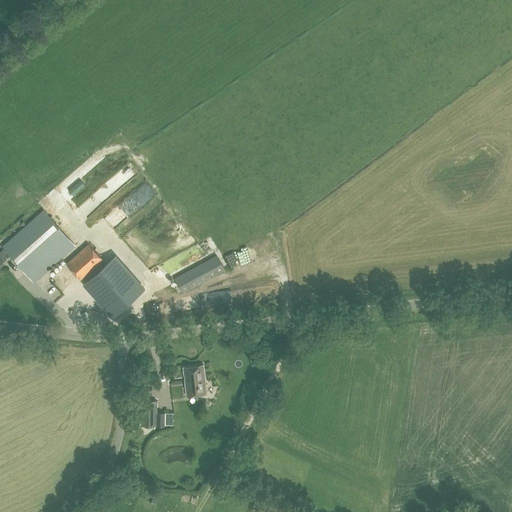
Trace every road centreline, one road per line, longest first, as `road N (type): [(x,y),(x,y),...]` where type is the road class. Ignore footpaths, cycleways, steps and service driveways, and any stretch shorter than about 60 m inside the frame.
road 1 (unclassified): [(121,338),(511,294)]
road 2 (track): [(197,511),(304,319)]
road 3 (unclassified): [(65,511),(91,493),(114,457),(122,429),(121,338)]
road 4 (unclassified): [(121,338),(0,326)]
